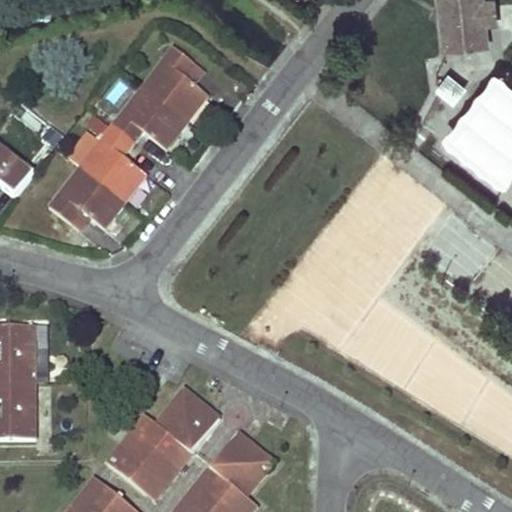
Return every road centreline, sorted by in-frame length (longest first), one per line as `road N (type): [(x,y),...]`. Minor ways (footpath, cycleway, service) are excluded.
road 1 (residential): [(490,511),(337,413),(123,295)]
road 2 (residential): [(353,0),(123,295)]
road 3 (residential): [(123,295),(0,263)]
